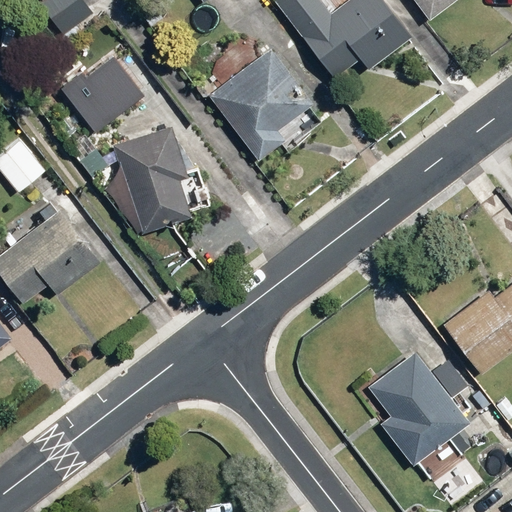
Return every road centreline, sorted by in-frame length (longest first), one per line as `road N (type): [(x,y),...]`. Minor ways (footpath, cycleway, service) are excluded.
road 1 (residential): [(511,109),(207,337)]
road 2 (residential): [(207,337),(0,499)]
road 3 (residential): [(207,337),(340,511)]
